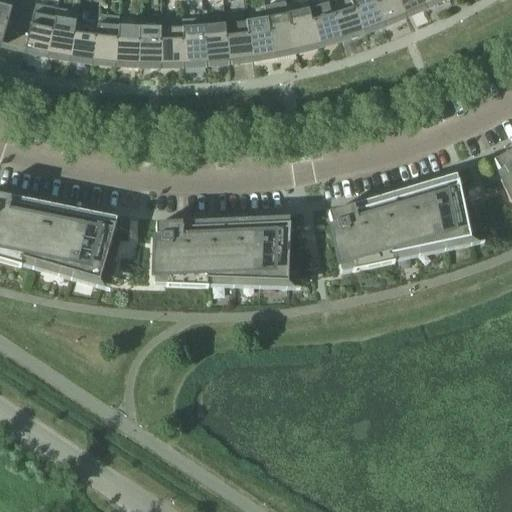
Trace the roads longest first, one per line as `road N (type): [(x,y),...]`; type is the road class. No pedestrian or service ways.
road 1 (residential): [(0,152),(148,183),(226,183),(370,159),(511,103)]
road 2 (unclassified): [(147,511),(0,413)]
